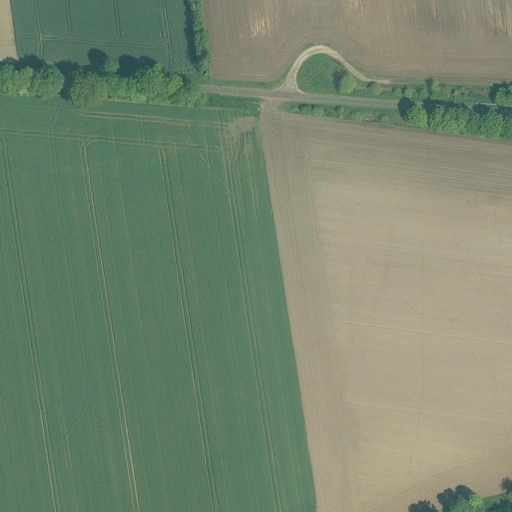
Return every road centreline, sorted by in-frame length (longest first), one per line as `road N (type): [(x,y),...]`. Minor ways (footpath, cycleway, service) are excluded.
road 1 (unclassified): [(511,115),(0,73)]
road 2 (track): [(288,96),(298,64),(322,49),(372,79),(511,84)]
